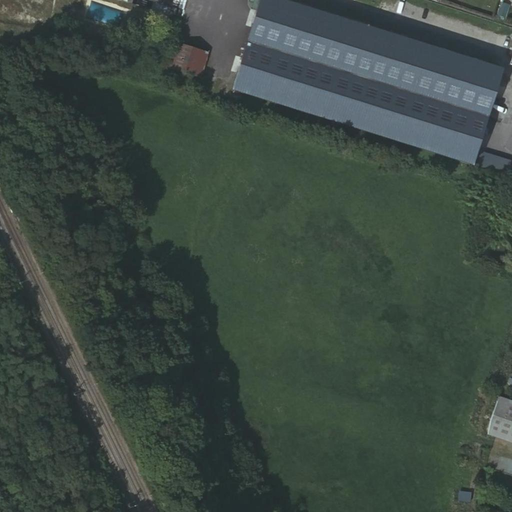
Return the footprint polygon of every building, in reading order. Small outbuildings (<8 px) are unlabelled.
[(473,165),(503,70),(279,0),(263,0),(236,90),(473,165)] [(425,1),(420,16),(425,18),(430,3),(425,1)] [(508,7),(501,4),(496,16),(503,19),(508,7)] [(204,76),(212,52),(180,41),(172,65),(204,76)] [(511,428),(511,435),(509,443),(511,443),(511,402),(499,398),(491,421),(511,428)] [(511,428),(491,421),(486,435),(509,443),(511,435),(511,428)]
